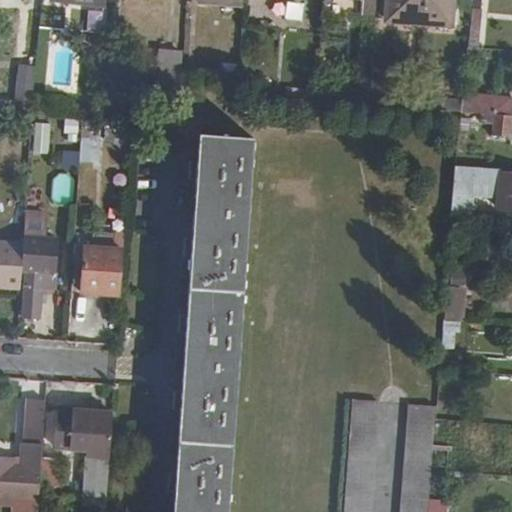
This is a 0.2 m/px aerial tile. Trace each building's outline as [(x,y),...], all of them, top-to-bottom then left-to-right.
[(455,22),(456,0),(395,0),(394,17),(455,22)] [(302,20),(304,3),(286,1),(284,18),(302,20)] [(483,49),(488,7),(478,6),(473,48),(483,49)] [(186,91),(188,53),(165,51),(163,89),(186,91)] [(0,84),(24,86),(25,65),(0,63),(0,84)] [(42,114),(45,72),(29,71),(26,113),(36,114),(42,114)] [(245,96),(246,82),(225,82),(225,94),(245,96)] [(137,101),(138,87),(128,86),(127,100),(137,101)] [(353,104),(354,89),(323,87),(322,102),(353,104)] [(467,112),(468,100),(445,98),(444,110),(467,112)] [(50,144),(52,115),(42,114),(36,114),(34,143),(50,144)] [(235,511),(261,138),(205,135),(179,511),(235,511)] [(79,138),(79,162),(97,162),(96,137),(79,138)] [(76,169),(77,151),(61,150),(60,168),(76,169)] [(511,208),(511,174),(506,175),(507,171),(461,168),(457,216),(475,218),(478,180),(506,183),(505,208),(511,208)] [(73,176),(53,175),(52,199),(71,200),(73,176)] [(60,291),(63,240),(28,237),(28,246),(26,271),(32,271),(29,319),(45,319),(46,291),(60,291)] [(26,271),(28,246),(0,243),(0,288),(25,290),(26,271)] [(125,297),(127,252),(89,249),(85,294),(125,297)] [(442,349),(459,349),(463,270),(446,270),(442,349)] [(373,511),(383,400),(357,397),(347,511),(373,511)] [(0,506),(42,509),(49,403),(32,402),(29,445),(26,446),(26,469),(18,468),(19,460),(0,458),(0,506)] [(430,511),(439,404),(413,402),(403,511),(430,511)] [(111,490),(116,416),(93,414),(89,488),(111,490)]
